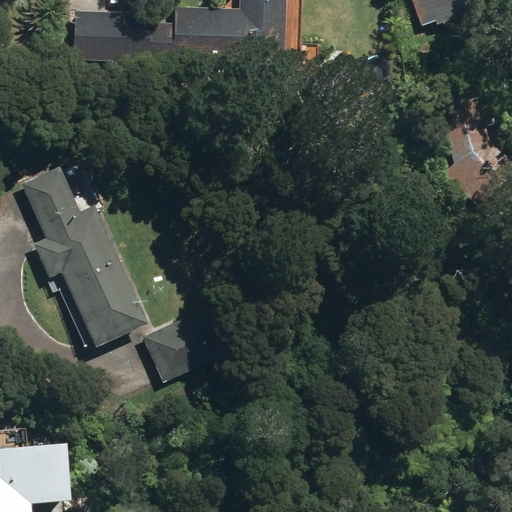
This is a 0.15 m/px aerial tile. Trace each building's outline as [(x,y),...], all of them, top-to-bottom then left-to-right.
[(284,70),(315,71),(315,50),(300,50),(300,0),(237,0),(237,7),(173,6),(172,23),(147,23),(147,12),(73,11),(73,59),(284,63),(284,70)] [(419,0),(430,34),(460,25),(456,12),(483,3),(481,0),(419,0)] [(449,179),(478,206),(511,170),(511,166),(487,143),(482,143),(476,99),(444,104),(452,162),(449,165),(449,179)] [(59,274),(92,347),(147,323),(94,205),(79,212),(59,165),(19,183),(43,237),(31,243),(47,279),(59,274)] [(144,342),(162,383),(227,353),(206,305),(145,332),(149,340),(144,342)] [(0,511),(37,511),(68,509),(63,453),(0,457),(0,511)]
